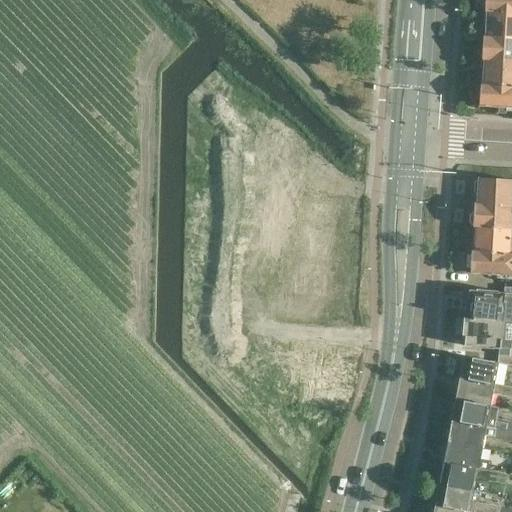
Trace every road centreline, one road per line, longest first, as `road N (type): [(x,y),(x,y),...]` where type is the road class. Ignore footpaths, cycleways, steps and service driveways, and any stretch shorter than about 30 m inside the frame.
road 1 (primary): [(354,511),(394,353),(407,136)]
road 2 (primary): [(407,136),(418,0)]
